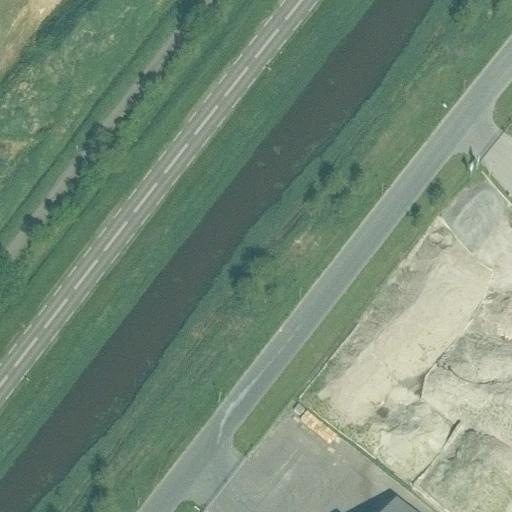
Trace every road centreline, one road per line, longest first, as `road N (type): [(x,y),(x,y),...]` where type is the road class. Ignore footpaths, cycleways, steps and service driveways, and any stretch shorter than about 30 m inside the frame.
road 1 (unclassified): [(155,511),(511,58)]
road 2 (primary): [(0,387),(302,0)]
road 3 (unclassified): [(0,264),(207,0)]
